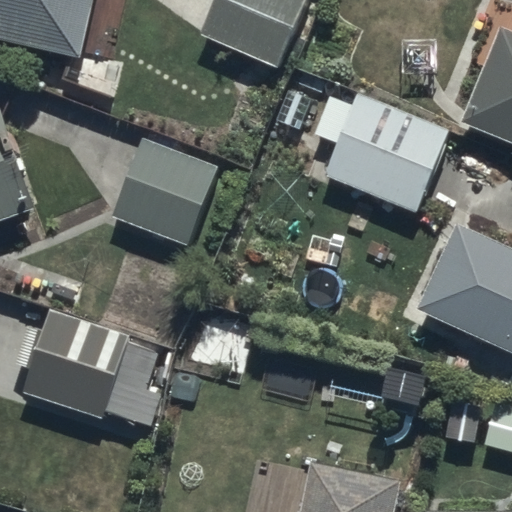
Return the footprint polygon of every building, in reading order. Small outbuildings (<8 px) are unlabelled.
[(0,0),(0,40),(84,60),(96,0),(0,0)] [(216,0),(201,35),(279,68),(308,0),(216,0)] [(511,31),(501,27),(462,123),(511,143),(511,31)] [(339,145),(326,176),(417,215),(452,132),(362,94),(353,114),(331,105),(335,95),(307,84),(289,124),(339,145)] [(0,225),(42,210),(5,109),(0,110),(0,225)] [(144,140),(114,218),(190,247),(220,169),(144,140)] [(511,250),(459,226),(419,311),(511,353),(511,250)] [(155,427),(166,396),(120,381),(133,340),(50,312),(43,332),(28,327),(15,365),(32,369),(24,393),(106,421),(109,411),(155,427)] [(170,401),(151,483),(244,505),(263,423),(170,401)] [(392,511),(399,482),(311,464),(300,511),(392,511)]
